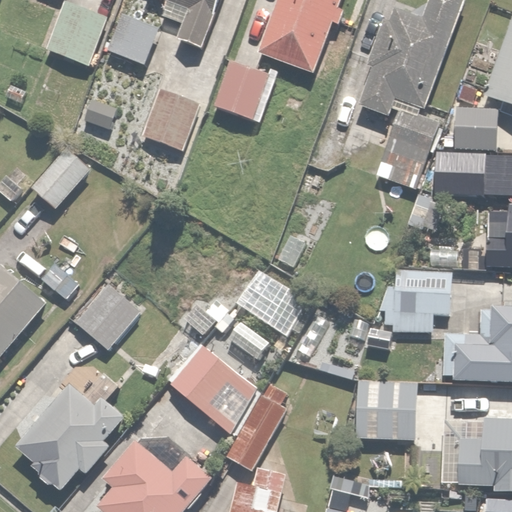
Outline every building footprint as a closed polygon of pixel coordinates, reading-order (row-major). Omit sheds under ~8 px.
[(224,0),(152,0),(170,6),(165,21),(183,27),(177,44),(207,54),(224,0)] [(279,0),(259,58),(317,78),(345,0),(279,0)] [(429,112),(469,0),(468,0),(436,0),(428,22),(398,11),(392,27),(386,25),(369,72),(376,74),(361,114),(387,123),(395,100),(429,112)] [(511,0),(489,0),(488,4),(511,12),(511,0)] [(63,7),(48,54),(97,69),(112,22),(63,7)] [(127,15),(110,53),(146,69),(163,32),(127,15)] [(511,39),(486,102),(511,112),(511,39)] [(235,59),(217,111),(261,126),(278,74),(235,59)] [(161,93),(144,140),(188,155),(205,108),(161,93)] [(90,104),(85,125),(114,132),(119,111),(90,104)] [(439,156),(439,200),(511,198),(511,156),(497,157),(497,109),(458,109),(459,156),(439,156)] [(375,175),(416,192),(441,131),(400,114),(375,175)] [(57,214),(59,213),(94,172),(69,151),(33,193),(57,214)] [(511,211),(490,212),(490,274),(511,273),(511,211)] [(67,253),(41,284),(66,304),(81,286),(73,279),(83,266),(67,253)] [(5,267),(0,271),(0,363),(50,307),(5,267)] [(456,274),(398,274),(398,319),(456,319),(456,274)] [(139,319),(107,294),(79,329),(110,354),(139,319)] [(457,379),(456,386),(511,387),(511,311),(482,310),(481,337),(446,336),(444,378),(457,379)] [(243,324),(228,343),(257,366),(272,347),(243,324)] [(200,348),(170,388),(235,437),(265,397),(200,348)] [(360,384),(358,444),(429,447),(430,426),(443,426),(444,387),(360,384)] [(298,400),(271,386),(230,463),(257,477),(298,400)] [(97,411),(74,391),(18,454),(65,496),(81,477),(88,483),(116,451),(109,445),(128,424),(104,403),(97,411)] [(511,423),(487,423),(487,430),(448,429),(446,491),(466,491),(501,492),(501,498),(511,498),(511,423)] [(193,511),(216,482),(191,463),(180,478),(135,445),(104,486),(115,495),(102,511),(193,511)] [(285,511),(292,481),(261,475),(257,492),(236,488),(230,511),(285,511)] [(511,511),(511,502),(487,502),(486,511),(511,511)]
